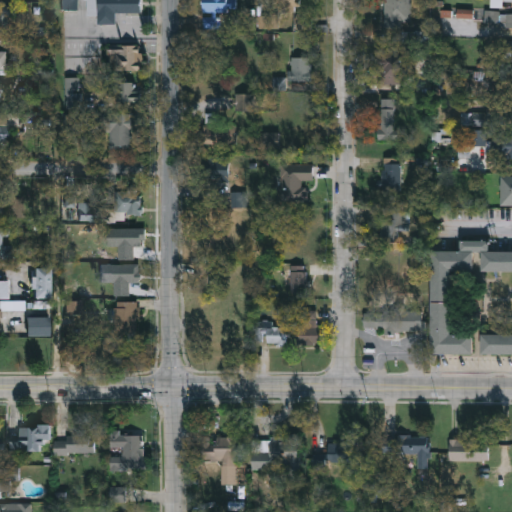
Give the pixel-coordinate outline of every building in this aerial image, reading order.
[(77,0),(77,9),(62,9),(62,0),(77,0)] [(87,0),(142,0),(142,12),(115,12),(115,23),(98,23),(98,14),(87,14),(87,0)] [(202,0),(235,0),(235,12),(202,12),(202,0)] [(299,0),(299,10),(276,10),(276,0),(299,0)] [(383,26),(383,0),(411,0),(411,26),(383,26)] [(0,5),(13,5),(13,34),(0,34),(0,5)] [(457,18),(457,9),(473,9),(473,18),(457,18)] [(503,13),(511,13),(511,29),(503,29),(503,13)] [(277,27),(258,27),(258,15),(277,15),(277,27)] [(107,69),(107,44),(141,44),(141,69),(107,69)] [(376,85),(376,55),(406,55),(406,85),(376,85)] [(312,82),(290,82),(290,57),(312,57),(312,82)] [(139,80),(139,101),(113,101),(113,80),(139,80)] [(80,108),(66,107),(67,92),(80,93),(80,108)] [(254,94),(254,111),(234,111),(234,94),(254,94)] [(393,139),(378,140),(378,99),(393,99),(393,139)] [(107,145),(107,112),(136,112),(136,145),(107,145)] [(469,113),(488,113),(488,126),(469,126),(469,113)] [(469,146),(469,130),(485,130),(485,146),(469,146)] [(203,156),(227,156),(228,197),(204,198),(203,156)] [(400,161),(400,191),(382,191),(382,161),(400,161)] [(282,162),(312,164),(311,181),(307,181),(306,202),(280,201),(282,162)] [(114,188),(141,188),(141,211),(114,211),(114,188)] [(108,221),(79,221),(79,202),(108,202),(108,221)] [(11,245),(11,257),(0,257),(0,227),(6,228),(5,245),(11,245)] [(143,241),(137,241),(137,246),(130,247),(130,260),(116,260),(115,247),(106,247),(105,229),(142,228),(143,241)] [(511,354),(481,354),(481,334),(511,334),(511,271),(481,271),(481,251),(473,251),(473,271),(450,271),(450,334),(472,334),(472,354),(430,354),(430,251),(460,251),(460,240),(488,240),(488,251),(511,251),(511,354)] [(139,253),(141,246),(131,244),(129,251),(139,253)] [(110,295),(110,283),(97,283),(98,265),(135,265),(135,275),(137,275),(137,284),(126,284),(126,296),(110,295)] [(305,266),(305,292),(290,292),(290,266),(305,266)] [(34,298),(34,268),(49,268),(49,298),(34,298)] [(138,300),(138,329),(115,329),(115,300),(138,300)] [(65,317),(65,301),(79,301),(79,317),(65,317)] [(322,328),(322,346),(297,346),(297,312),(315,312),(315,328),(322,328)] [(27,336),(27,317),(49,317),(49,336),(27,336)] [(255,321),(271,321),(271,328),(288,328),(288,344),(255,344),(255,321)] [(137,341),(137,362),(106,362),(106,341),(137,341)] [(41,450),(10,450),(10,433),(19,433),(19,425),(50,425),(50,441),(41,441),(41,450)] [(111,469),(111,455),(120,455),(120,449),(110,449),(110,433),(144,433),(144,469),(111,469)] [(95,434),(95,453),(54,453),(54,434),(95,434)] [(236,439),(236,469),(202,469),(202,439),(236,439)] [(409,469),(409,464),(383,463),(383,439),(428,440),(428,469),(409,469)] [(297,470),(262,469),(263,440),(298,441),(297,470)] [(489,462),(449,463),(449,441),(489,441),(489,462)] [(328,463),(328,446),(362,446),(362,463),(328,463)] [(0,511),(0,502),(31,502),(31,511),(0,511)]
